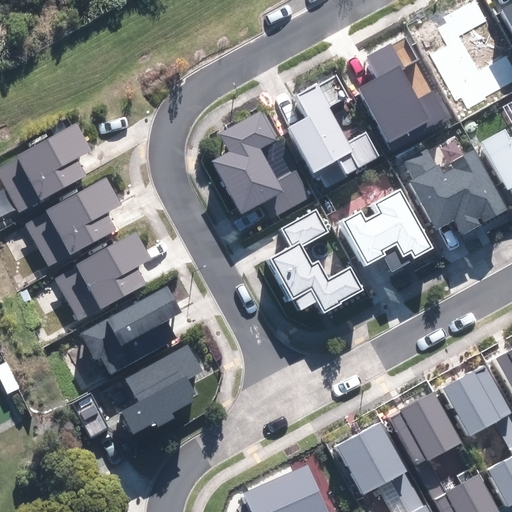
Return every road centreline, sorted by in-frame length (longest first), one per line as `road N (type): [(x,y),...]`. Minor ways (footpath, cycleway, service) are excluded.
road 1 (residential): [(359,0),(203,86),(169,130),(178,195),(287,404)]
road 2 (residential): [(287,404),(511,285)]
road 3 (residential): [(162,511),(169,485),(189,461),(287,404)]
